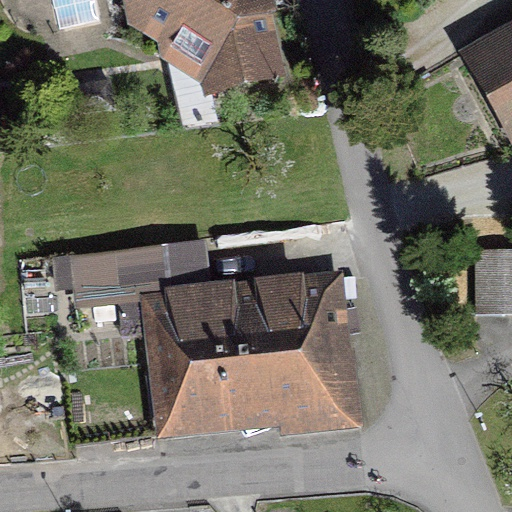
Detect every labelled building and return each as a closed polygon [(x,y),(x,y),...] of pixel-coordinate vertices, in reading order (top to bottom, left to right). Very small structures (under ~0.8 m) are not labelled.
[(136,0),(140,18),(177,42),(167,58),(175,93),(276,73),(258,0),(136,0)] [(511,35),(470,59),(511,133),(511,35)] [(82,307),(169,299),(177,371),(340,354),(333,282),(280,287),(206,295),(201,243),(116,254),(117,261),(77,266),(82,307)] [(511,253),(476,254),(477,312),(511,311),(511,253)] [(182,417),(280,405),(283,434),(321,430),(359,425),(349,353),(340,354),(177,371),(182,417)]
